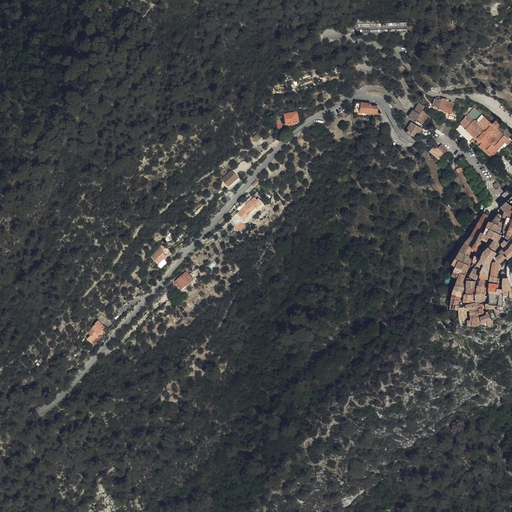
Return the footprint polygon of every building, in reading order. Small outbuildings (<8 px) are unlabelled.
[(312,83),(310,77),(295,80),(296,85),(304,83),(304,85),(312,83)] [(449,102),(450,101),(445,99),(444,102),(441,102),(439,107),(441,108),(441,111),(445,113),(449,104),(449,102)] [(439,107),(441,102),(436,101),(433,110),(440,113),(441,111),(441,108),(439,107)] [(356,112),(377,114),(378,108),(371,107),(371,105),(357,103),(356,112)] [(455,106),(449,104),(445,113),(452,116),(455,106)] [(418,123),(424,115),(426,112),(419,107),(415,113),(414,112),(412,116),(410,120),(417,125),(418,123)] [(299,123),(297,112),(284,114),(286,125),(299,123)] [(469,136),(482,148),(485,152),(482,154),(493,164),(508,150),(511,152),(511,150),(511,145),(501,136),(505,131),(499,126),(495,130),(476,114),(464,126),(472,133),(469,136)] [(418,123),(424,126),(429,118),(424,115),(418,123)] [(447,117),(444,122),(456,127),(458,121),(447,117)] [(452,140),(458,130),(435,121),(434,123),(435,124),(433,128),(443,134),(452,140)] [(410,132),(408,136),(415,139),(416,137),(419,138),(421,136),(419,135),(417,135),(420,131),(412,126),(409,131),(410,132)] [(432,139),(433,137),(421,131),(419,135),(421,136),(419,138),(420,139),(432,139)] [(441,161),(448,154),(442,149),(439,152),(435,149),(432,152),(441,161)] [(441,161),(432,152),(430,155),(438,164),(441,161)] [(475,206),(480,204),(470,181),(462,168),(456,172),(470,202),(472,201),(475,206)] [(229,178),(233,174),(231,171),(221,180),(223,182),(222,183),(223,184),(224,184),(229,178)] [(238,179),(233,174),(229,178),(224,184),(228,187),(237,180),(238,179)] [(240,183),(237,180),(228,187),(227,188),(230,191),(240,183)] [(225,205),(230,199),(225,194),(219,200),(225,205)] [(253,199),(238,214),(244,221),(249,217),(245,213),(248,211),(250,213),(256,208),(257,209),(258,208),(263,204),(259,199),(256,202),(253,199)] [(503,215),(509,209),(506,207),(501,212),(503,215)] [(248,211),(245,213),(249,217),(251,219),(260,210),(258,208),(257,209),(256,208),(250,213),(248,211)] [(504,216),(508,219),(510,214),(511,211),(509,209),(503,215),(504,216)] [(465,246),(468,248),(472,251),(476,245),(481,237),(482,234),(483,230),(486,224),(488,220),(484,218),(471,239),(468,243),(465,246)] [(493,227),(492,227),(488,235),(497,240),(498,238),(498,237),(501,231),(502,228),(501,227),(500,227),(501,224),(500,223),(500,220),(499,219),(496,221),(499,223),(496,226),(495,228),(493,227)] [(488,226),(483,238),(478,248),(476,252),(481,256),(482,253),(482,252),(488,239),(487,239),(488,235),(492,227),(490,227),(488,226)] [(493,246),(498,249),(497,246),(501,240),(498,238),(497,240),(488,235),(487,239),(488,239),(489,240),(488,243),(493,246)] [(476,245),(472,251),(472,252),(473,253),(474,254),(475,254),(475,253),(476,252),(478,248),(483,238),(482,237),(481,237),(476,245)] [(485,250),(489,253),(493,246),(488,243),(485,250)] [(461,252),(460,256),(463,258),(468,248),(465,246),(464,248),(461,252)] [(489,253),(493,256),(496,252),(498,250),(498,249),(493,246),(489,253)] [(159,260),(166,258),(167,257),(164,254),(165,252),(161,247),(150,257),(154,262),(159,260)] [(468,248),(463,258),(467,260),(472,251),(468,248)] [(505,261),(511,254),(511,252),(509,250),(505,254),(501,257),(505,261)] [(475,253),(475,254),(474,257),(473,259),(478,261),(480,262),(483,258),(483,257),(481,256),(476,252),(475,253)] [(490,261),(493,256),(489,253),(485,258),(490,261)] [(455,263),(451,269),(456,271),(466,275),(468,270),(469,268),(471,262),(469,261),(467,260),(463,258),(460,256),(455,263)] [(487,265),(490,266),(491,264),(491,262),(495,257),(493,256),(490,261),(487,265)] [(485,264),(487,265),(490,261),(485,258),(483,257),(483,258),(480,262),(485,264)] [(495,262),(499,267),(505,261),(501,257),(500,259),(499,258),(495,262)] [(164,259),(166,258),(159,260),(154,262),(160,268),(167,262),(164,259)] [(483,270),(483,268),(485,264),(480,262),(478,261),(476,267),(483,270)] [(472,272),(480,276),(482,272),(483,270),(476,267),(475,267),(472,272)] [(457,282),(454,289),(462,291),(463,287),(462,286),(462,284),(463,281),(464,280),(466,275),(456,271),(451,279),(457,282)] [(186,272),(175,282),(182,290),(193,280),(186,272)] [(472,272),(468,279),(477,285),(480,276),(472,272)] [(480,276),(477,285),(476,286),(479,287),(480,286),(482,286),(483,286),(483,285),(485,283),(486,284),(487,279),(488,275),(482,272),(480,276)] [(488,287),(497,289),(498,282),(496,281),(490,279),(488,287)] [(466,282),(465,291),(475,292),(476,292),(477,289),(476,289),(474,289),(474,285),(471,284),(470,282),(466,282)] [(476,292),(475,292),(474,297),(484,297),(485,291),(486,290),(486,289),(486,288),(486,287),(485,287),(483,288),(483,289),(478,289),(477,289),(476,292)] [(488,302),(495,303),(497,289),(488,287),(487,294),(488,302)] [(453,293),(449,309),(449,310),(455,312),(456,309),(456,308),(458,304),(460,301),(460,300),(461,296),(462,294),(462,291),(454,289),(453,293)] [(457,312),(457,313),(457,314),(460,314),(461,320),(465,319),(465,315),(464,314),(463,310),(460,310),(458,310),(457,312)] [(474,328),(477,327),(478,326),(481,325),(479,319),(479,317),(477,317),(469,318),(469,322),(469,323),(471,323),(471,328),(474,328)] [(486,329),(487,328),(483,318),(479,319),(481,325),(478,326),(477,327),(478,328),(479,328),(483,329),(486,329)] [(96,326),(103,330),(105,328),(98,321),(94,325),(88,339),(89,340),(94,331),(96,326)] [(97,336),(103,330),(96,326),(94,331),(89,340),(87,342),(90,345),(98,337),(97,336)]
